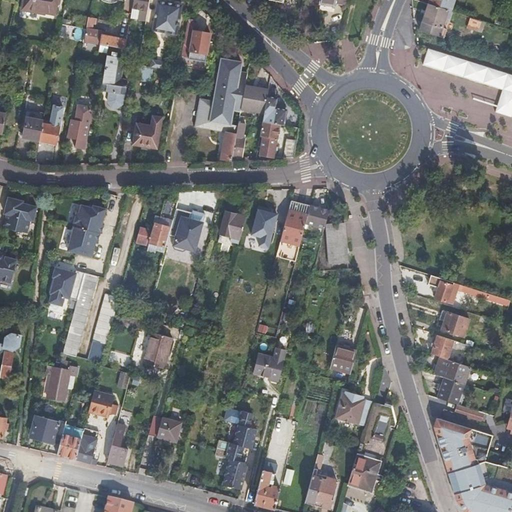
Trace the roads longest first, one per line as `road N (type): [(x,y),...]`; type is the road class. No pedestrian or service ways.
road 1 (tertiary): [(373,181),(385,292),(447,511)]
road 2 (residential): [(329,162),(286,174),(51,180),(0,167)]
road 3 (residential): [(19,461),(210,508)]
road 4 (secondary): [(215,0),(320,115)]
road 5 (secondary): [(347,83),(313,68),(223,0)]
